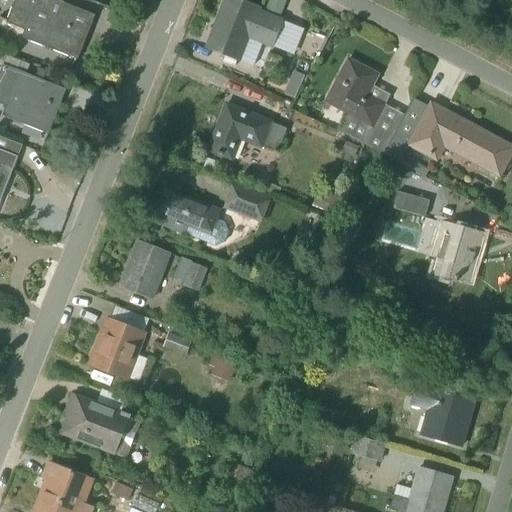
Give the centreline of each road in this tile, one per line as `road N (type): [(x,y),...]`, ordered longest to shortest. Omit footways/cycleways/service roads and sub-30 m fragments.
road 1 (residential): [(172,0),(0,442)]
road 2 (residential): [(511,85),(343,0)]
